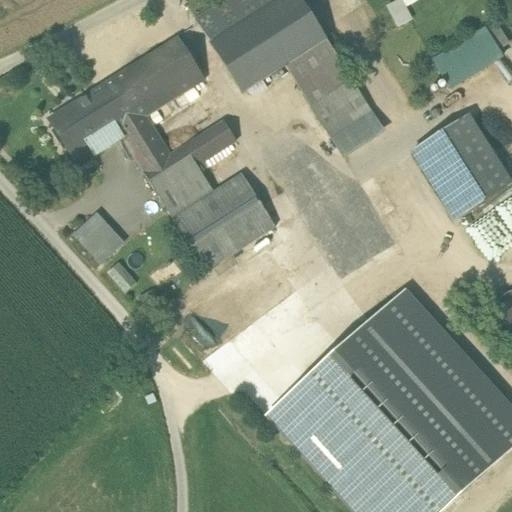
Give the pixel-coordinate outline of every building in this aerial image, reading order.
[(228,0),(195,21),(212,48),(287,0),(228,0)] [(300,0),(287,0),(212,48),(242,95),(285,67),(326,40),(306,9),(300,0)] [(300,0),(306,9),(320,0),(300,0)] [(409,19),(400,2),(392,6),(402,24),(409,19)] [(434,62),(451,89),(503,57),(486,30),(434,62)] [(179,40),(104,87),(129,127),(145,118),(146,117),(205,80),(179,39),(178,39),(179,40)] [(326,40),(285,67),(311,108),(353,82),(326,40)] [(353,82),(311,108),(328,136),(330,135),(365,113),(370,109),(353,82)] [(129,127),(104,87),(50,121),(74,160),(90,150),(95,158),(123,140),(119,133),(129,127)] [(365,113),(330,135),(340,152),(376,129),(365,113)] [(129,127),(119,133),(123,140),(144,173),(170,157),(149,124),(145,118),(129,127)] [(468,118),(412,153),(456,222),(511,186),(468,118)] [(144,173),(144,174),(156,193),(197,167),(236,142),(224,123),(170,157),(144,173)] [(290,180),(299,186),(307,177),(313,182),(321,171),(282,143),(263,169),(286,185),(290,180)] [(197,167),(156,193),(173,219),(214,193),(197,167)] [(214,193),(173,219),(206,272),(276,228),(242,175),(214,193)] [(118,248),(92,220),(75,236),(101,264),(118,248)] [(137,284),(119,263),(107,273),(125,294),(137,284)] [(154,290),(137,298),(147,317),(164,309),(154,290)] [(511,293),(510,294),(503,299),(497,307),(496,316),(498,325),(503,333),(511,338),(511,337),(511,293)] [(270,417),(355,511),(441,511),(511,448),(511,417),(403,297),(270,417)]
